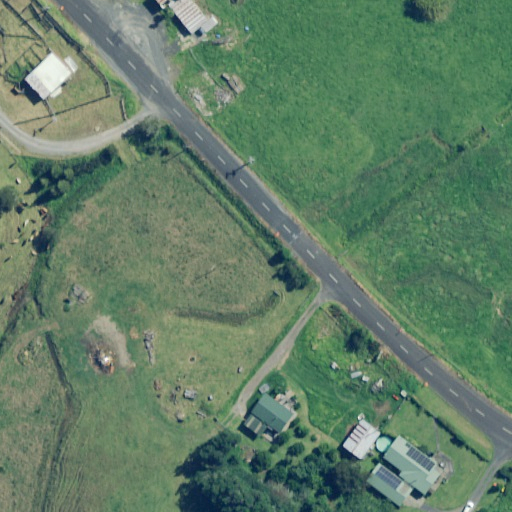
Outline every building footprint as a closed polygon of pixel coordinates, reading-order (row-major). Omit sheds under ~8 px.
[(193,33),(208,21),(192,0),(158,0),(163,7),(169,2),(193,33)] [(46,99),(73,72),(54,53),(27,80),(46,99)] [(208,120),(222,106),(197,80),(183,94),(208,120)] [(281,435),(295,416),(262,391),(248,409),(255,414),(246,426),(260,436),(268,426),(281,435)] [(362,459),(382,433),(364,420),(344,446),(362,459)] [(367,481),(400,507),(416,487),(425,495),(428,491),(432,493),(448,472),(402,436),(385,457),(403,471),(400,475),(382,461),(367,481)]
